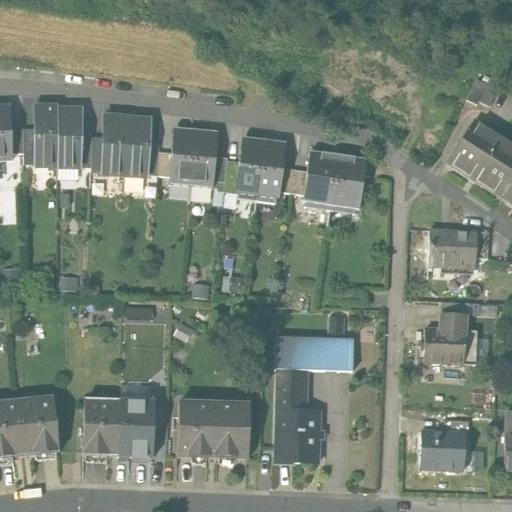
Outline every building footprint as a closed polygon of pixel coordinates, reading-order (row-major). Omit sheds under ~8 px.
[(476,83),(465,104),(476,109),(478,105),(488,110),(498,91),(488,86),(487,89),(476,83)] [(57,106),(33,106),(33,133),(34,169),(57,169),(57,108),(57,106)] [(80,108),(57,108),(57,169),(57,172),(80,172),(80,137),(80,108)] [(100,178),(122,180),(125,120),(126,118),(104,116),(102,142),(100,178)] [(146,122),(125,120),(122,180),(143,181),(143,180),(145,144),(146,122)] [(448,168),(496,200),(511,175),(511,149),(475,126),(448,168)] [(8,158),(22,158),(21,133),(7,134),(8,158)] [(33,133),(21,133),(22,158),(22,170),(34,169),(33,133)] [(168,188),(189,190),(194,136),(173,134),(171,157),(168,182),(168,188)] [(216,139),(194,136),(189,190),(211,192),(214,161),(216,139)] [(91,137),(80,137),(80,172),(90,172),(91,141),(91,137)] [(102,142),(91,141),(90,172),(90,177),(100,178),(102,142)] [(235,197),(256,200),(263,145),(241,142),(238,167),(235,197)] [(143,180),(156,181),(158,156),(159,146),(145,144),(143,180)] [(284,147),(263,145),(256,200),(278,202),(278,197),(281,173),(284,147)] [(171,157),(158,156),(156,181),(168,182),(171,157)] [(301,205),(329,209),(336,162),(309,158),(306,176),(302,200),(301,205)] [(216,195),(223,196),(226,166),(227,162),(214,161),(211,192),(216,192),(216,195)] [(364,167),(336,162),(329,209),(357,213),(364,167)] [(238,167),(226,166),(223,196),(235,197),(238,167)] [(278,197),(290,198),(293,175),(281,173),(278,197)] [(306,176),(293,175),(290,198),(302,200),(306,176)] [(511,175),(496,200),(511,209),(511,175)] [(427,235),(425,269),(469,272),(470,261),(483,262),(485,238),(427,235)] [(208,288),(193,287),(192,300),(206,301),(208,288)] [(231,295),(230,304),(241,304),(242,295),(231,295)] [(362,295),(339,295),(338,306),(361,306),(362,295)] [(468,304),(467,319),(476,319),(476,313),(489,314),(488,320),(495,320),(496,305),(468,304)] [(424,330),(422,364),(461,366),(464,316),(437,314),(436,331),(424,330)] [(275,342),(274,373),(306,374),(351,375),(352,344),(275,342)] [(305,414),(306,374),(274,373),(272,467),(316,469),(317,444),(322,444),(322,435),(317,435),(317,415),(305,414)] [(50,402),(15,406),(20,458),(55,454),(50,402)] [(80,459),(115,460),(117,404),(82,403),(80,459)] [(153,405),(117,404),(115,460),(151,461),(153,405)] [(0,459),(20,458),(15,406),(0,407),(0,459)] [(245,461),(247,409),(177,407),(175,460),(245,461)] [(511,412),(504,412),(502,472),(511,472),(511,412)] [(441,435),(462,436),(466,436),(467,423),(441,422),(441,435)] [(421,434),(420,470),(461,472),(461,453),(462,436),(441,435),(421,434)] [(472,453),(461,453),(461,472),(471,473),(472,453)]
